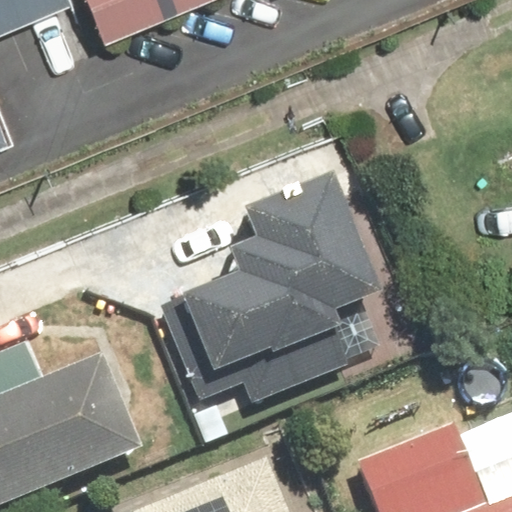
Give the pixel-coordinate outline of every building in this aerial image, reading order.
[(0,0),(0,140),(3,139),(0,131),(0,26),(67,0),(75,0),(93,45),(208,0),(0,0)] [(356,199),(165,258),(214,414),(404,355),(356,199)] [(0,342),(0,506),(121,465),(71,319),(0,342)] [(460,429),(361,470),(378,511),(511,511),(511,490),(489,500),(460,429)] [(305,511),(285,448),(156,511),(305,511)]
